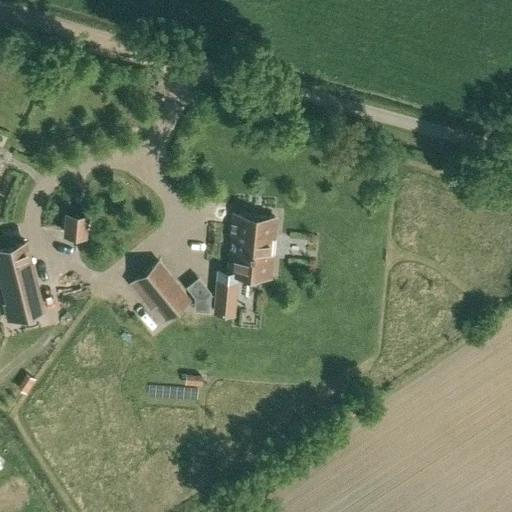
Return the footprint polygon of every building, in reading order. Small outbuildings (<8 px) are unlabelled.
[(66,211),(64,233),(87,235),(88,213),(66,211)] [(274,216),(234,212),(228,272),(269,275),(271,255),(268,254),(269,236),(272,236),(274,216)] [(43,309),(26,241),(0,247),(0,277),(10,316),(7,317),(7,318),(43,309)] [(158,260),(131,282),(150,306),(154,303),(165,316),(188,297),(158,260)] [(234,313),(237,279),(216,277),(213,311),(234,313)] [(17,386),(25,392),(34,378),(26,373),(17,386)] [(184,383),(201,384),(201,374),(185,373),(184,383)]
